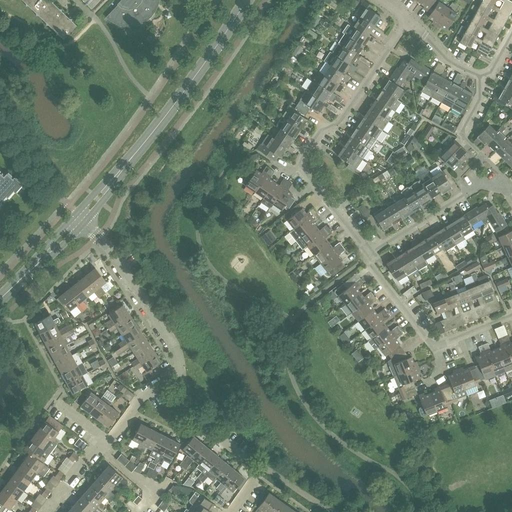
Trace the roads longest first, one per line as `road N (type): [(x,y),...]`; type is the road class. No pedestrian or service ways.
road 1 (residential): [(407,19),(300,166),(366,257)]
road 2 (tertiary): [(117,175),(244,2)]
road 3 (residential): [(366,257),(433,347),(511,315)]
road 4 (residential): [(181,371),(174,343),(84,222)]
road 5 (residential): [(181,371),(195,413),(254,473),(230,511)]
road 6 (residential): [(366,257),(481,184),(506,190)]
